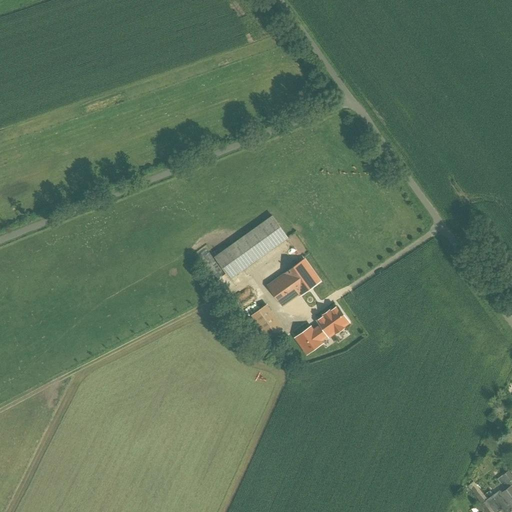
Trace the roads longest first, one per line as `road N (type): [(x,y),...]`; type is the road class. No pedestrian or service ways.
road 1 (unclassified): [(0,233),(352,95)]
road 2 (unclassified): [(352,95),(511,321)]
